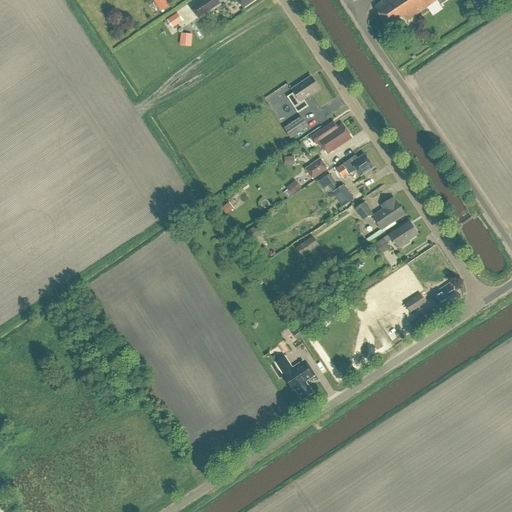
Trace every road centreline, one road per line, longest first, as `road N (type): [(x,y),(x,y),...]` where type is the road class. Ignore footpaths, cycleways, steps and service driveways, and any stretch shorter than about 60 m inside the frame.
road 1 (unclassified): [(170,511),(481,302)]
road 2 (unclassified): [(481,302),(282,0)]
